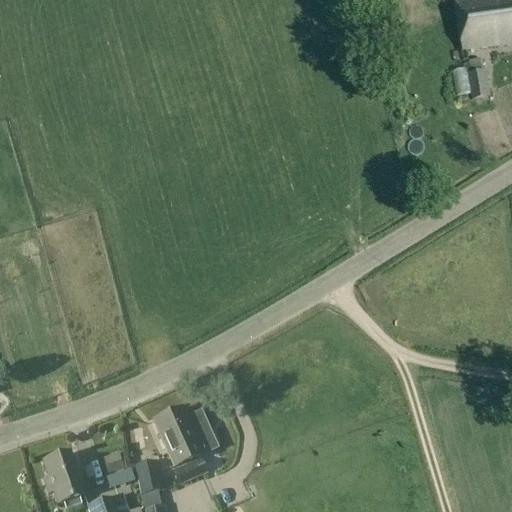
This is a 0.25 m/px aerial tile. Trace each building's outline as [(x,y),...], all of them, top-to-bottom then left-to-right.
[(511,0),(470,0),(455,2),(462,52),(511,45),(511,0)] [(485,73),(468,76),(472,102),(490,99),(485,73)] [(200,413),(187,419),(182,408),(153,422),(173,469),(203,455),(217,449),(200,413)] [(47,480),(52,495),(56,507),(61,506),(76,501),(83,498),(69,456),(42,465),(47,480)] [(201,459),(179,470),(186,485),(208,474),(201,459)] [(156,463),(134,467),(140,498),(163,492),(156,463)] [(128,511),(123,498),(112,501),(87,510),(87,511),(128,511)]
